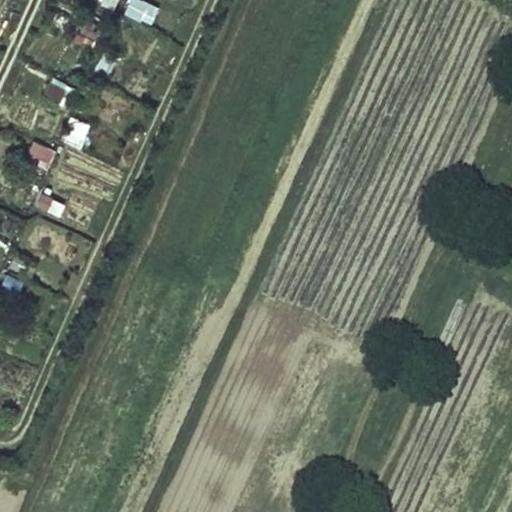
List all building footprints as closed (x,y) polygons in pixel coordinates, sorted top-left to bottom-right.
[(127,0),(123,12),(152,24),(160,4),(148,0),(127,0)] [(78,19),(82,41),(102,38),(98,16),(78,19)] [(47,78),(41,96),(68,104),(73,85),(47,78)] [(64,141),(82,146),(88,122),(70,117),(64,141)] [(30,138),(20,161),(45,172),(55,149),(30,138)] [(36,206),(59,216),(65,202),(42,193),(36,206)] [(13,253),(8,268),(30,276),(36,260),(13,253)]
